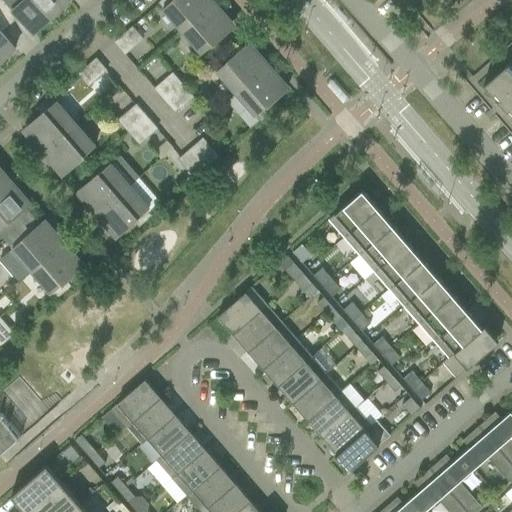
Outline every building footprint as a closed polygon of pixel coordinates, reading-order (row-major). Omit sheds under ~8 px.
[(0,0),(0,12),(8,23),(17,15),(33,33),(51,17),(36,0),(0,0)] [(36,0),(51,17),(69,1),(68,0),(36,0)] [(162,0),(159,3),(163,8),(162,9),(175,24),(176,25),(178,23),(184,30),(215,3),(212,0),(162,0)] [(215,3),(184,30),(189,36),(187,37),(201,54),(215,42),(230,28),(234,25),(222,11),(215,3)] [(0,61),(15,49),(0,31),(0,29),(8,23),(0,12),(0,61)] [(114,42),(124,54),(142,39),(132,27),(114,42)] [(230,59),(216,71),(230,87),(232,86),(238,92),(269,65),(261,56),(249,42),(245,46),(230,59)] [(96,58),(78,74),(88,86),(106,70),(96,58)] [(497,101),(498,102),(511,90),(511,59),(483,85),(492,96),(495,93),(500,99),(497,101)] [(269,65),(238,92),(243,98),(241,99),(242,101),(255,116),(256,115),(260,120),(273,108),(269,103),(284,90),(288,87),(276,73),(269,65)] [(154,88),(164,100),(182,85),(172,73),(154,88)] [(182,85),(164,100),(175,113),(193,97),(182,85)] [(511,117),(511,118),(511,119),(511,118),(511,90),(498,102),(506,112),(509,110),(511,113),(511,117)] [(27,126),(23,130),(35,144),(42,153),(73,126),(68,119),(70,117),(69,116),(56,101),(55,102),(51,97),(37,109),(41,114),(27,126)] [(118,120),(128,132),(146,116),(136,104),(118,120)] [(146,116),(128,132),(139,144),(157,128),(146,116)] [(73,126),(42,153),(50,161),(62,175),(66,171),(81,158),(95,146),(81,130),(78,131),(73,126)] [(202,138),(190,149),(206,167),(218,156),(202,138)] [(206,167),(190,149),(178,159),(194,177),(206,167)] [(81,188),(77,192),(89,206),(96,215),(127,188),(122,181),(124,180),(110,163),(96,175),(81,188)] [(0,189),(10,180),(3,171),(0,168),(0,189)] [(10,180),(0,189),(0,228),(10,219),(26,206),(30,202),(18,189),(10,180)] [(127,188),(96,215),(104,223),(115,237),(120,233),(134,220),(139,225),(152,214),(148,209),(149,208),(136,193),(135,192),(132,194),(127,188)] [(327,220),(343,238),(377,208),(361,190),(327,220)] [(343,238),(358,255),(392,225),(377,208),(343,238)] [(26,236),(11,249),(26,265),(28,263),(33,269),(64,242),(57,233),(45,220),(41,223),(26,236)] [(358,255),(373,272),(407,243),(392,225),(358,255)] [(64,242),(33,269),(38,275),(36,277),(37,278),(50,293),(51,292),(56,297),(69,286),(65,281),(79,268),(84,264),(72,251),(64,242)] [(373,272),(388,290),(422,260),(407,243),(373,272)] [(301,244),(292,252),(302,264),(311,256),(301,244)] [(388,290),(403,307),(437,277),(422,260),(388,290)] [(284,270),(294,281),(303,273),(293,262),(284,270)] [(313,275),(322,286),(331,278),(322,267),(313,275)] [(303,273),(294,281),(303,291),(312,284),(303,273)] [(403,307),(418,324),(452,294),(437,277),(403,307)] [(331,278),(322,286),(332,297),(341,289),(331,278)] [(217,316),(233,334),(266,305),(267,304),(251,287),(217,316)] [(418,324),(433,341),(467,312),(452,294),(418,324)] [(317,303),(326,313),(333,307),(323,297),(317,303)] [(343,310),(352,321),(361,313),(352,302),(343,310)] [(266,305),(233,334),(247,351),(281,322),(266,305)] [(333,307),(326,313),(335,323),(341,317),(333,307)] [(442,363),(482,329),(467,312),(433,341),(447,358),(442,363)] [(361,313),(352,321),(361,331),(370,323),(361,313)] [(0,318),(0,342),(1,344),(14,334),(0,318)] [(247,351),(262,369),(297,339),(282,322),(281,322),(247,351)] [(482,329),(442,363),(455,378),(495,344),(482,329)] [(347,337),(356,348),(363,342),(353,331),(347,337)] [(373,344),(382,355),(391,347),(382,336),(373,344)] [(262,369),(277,386),(311,356),(297,339),(262,369)] [(363,342),(356,348),(365,358),(371,352),(363,342)] [(391,347),(382,355),(391,366),(400,358),(391,347)] [(277,386),(292,403),(326,373),(311,356),(277,386)] [(377,371),(386,382),(392,376),(383,366),(377,371)] [(402,378),(412,389),(421,382),(411,371),(402,378)] [(292,403),(307,420),(341,391),(326,373),(292,403)] [(392,376),(386,382),(394,392),(401,386),(392,376)] [(0,454),(68,395),(61,401),(55,394),(40,402),(19,377),(0,393),(0,454)] [(110,409),(126,427),(160,397),(145,379),(110,409)] [(421,382),(412,389),(421,400),(430,392),(421,382)] [(341,391),(307,420),(322,437),(356,408),(363,401),(349,384),(341,391)] [(401,404),(411,416),(420,408),(410,396),(401,404)] [(126,427),(141,444),(147,439),(175,414),(160,397),(126,427)] [(322,437),(337,455),(376,420),(371,424),(356,408),(322,437)] [(494,412),(478,426),(511,464),(511,443),(508,439),(511,435),(511,414),(510,412),(501,420),(494,412)] [(175,414),(147,439),(151,443),(161,455),(162,456),(190,431),(175,414)] [(376,420),(337,455),(350,470),(389,436),(376,420)] [(469,448),(461,455),(473,469),(487,457),(509,482),(511,479),(511,464),(478,426),(462,440),(469,448)] [(156,461),(171,478),(205,449),(190,431),(156,461)] [(81,435),(74,440),(81,448),(90,458),(96,452),(87,442),(81,435)] [(70,446),(62,453),(70,463),(79,455),(70,446)] [(171,478),(186,495),(220,466),(205,449),(171,478)] [(96,452),(90,458),(98,468),(105,462),(96,452)] [(446,454),(429,468),(467,511),(474,511),(481,507),(459,481),(473,469),(461,455),(452,462),(446,454)] [(10,496),(24,511),(31,511),(63,485),(46,465),(10,496)] [(186,495),(200,511),(201,511),(235,483),(220,466),(186,495)] [(420,490),(412,497),(424,511),(438,499),(448,511),(467,511),(429,468),(413,483),(420,490)] [(111,482),(120,493),(126,487),(117,476),(111,482)] [(201,511),(236,511),(250,500),(235,483),(201,511)] [(31,511),(69,511),(79,504),(63,485),(31,511)] [(126,487),(120,493),(128,503),(135,497),(126,487)] [(397,497),(380,511),(381,511),(423,511),(424,511),(412,497),(403,505),(397,497)] [(259,511),(250,500),(236,511),(259,511)]
